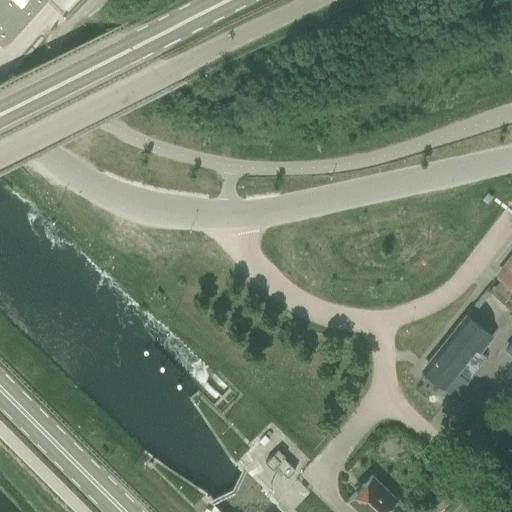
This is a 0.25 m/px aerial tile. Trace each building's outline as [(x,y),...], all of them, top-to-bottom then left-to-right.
[(0,0),(0,41),(4,44),(43,0),(0,0)] [(511,256),(498,275),(511,286),(511,256)] [(466,314),(422,369),(455,395),(463,384),(452,375),(474,347),(480,351),(492,335),(466,314)] [(511,338),(503,349),(511,357),(511,338)] [(347,499),(360,511),(384,511),(383,511),(396,499),(372,475),(347,499)]
